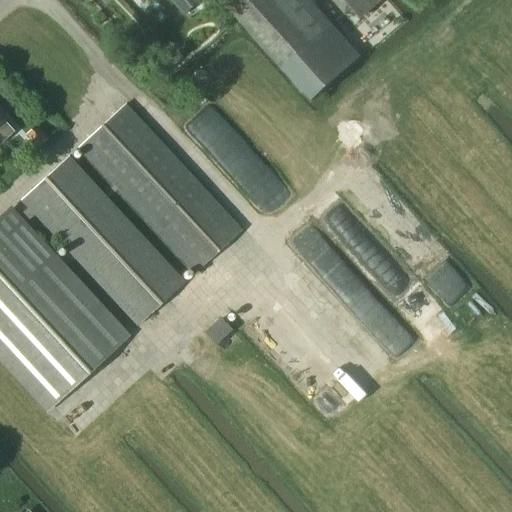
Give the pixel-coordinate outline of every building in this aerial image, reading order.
[(169,0),(183,16),(186,14),(200,1),(199,0),(169,0)] [(219,0),(281,70),(312,105),(363,59),(310,0),(219,0)] [(342,0),(361,20),(384,0),(342,0)] [(124,104),(77,149),(194,275),(242,229),(124,104)] [(0,144),(13,132),(2,120),(3,119),(0,115),(0,144)] [(36,149),(47,139),(35,126),(24,136),(36,149)] [(27,209),(21,213),(28,220),(34,215),(136,327),(185,282),(108,199),(104,194),(69,156),(19,201),(27,209)] [(11,207),(0,216),(0,364),(45,413),(46,411),(130,335),(25,223),(19,216),(11,207)]
